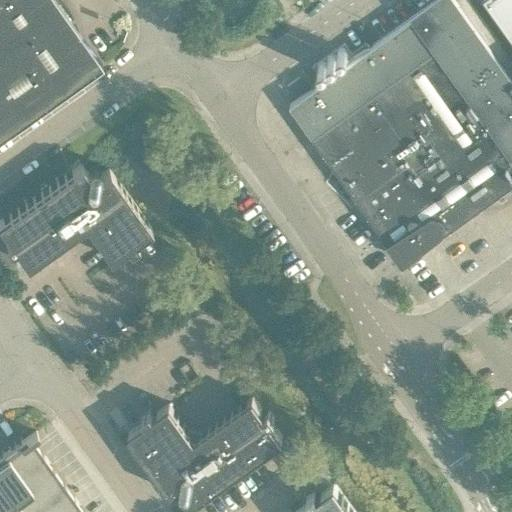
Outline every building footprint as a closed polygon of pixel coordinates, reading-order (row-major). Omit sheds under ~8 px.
[(56,0),(0,0),(0,135),(101,63),(56,0)] [(511,78),(511,79),(454,0),(432,0),(412,14),(372,43),(369,45),(322,79),(317,82),(313,85),(302,93),(301,93),(298,96),(289,102),(298,114),(335,165),(382,231),(388,239),(396,233),(410,254),(511,180),(511,78)] [(511,0),(486,0),(511,35),(511,0)] [(134,238),(150,226),(108,166),(100,172),(99,171),(99,169),(98,167),(96,165),(94,164),(91,164),(89,165),(87,167),(86,169),(85,169),(80,162),(0,218),(0,226),(8,238),(4,241),(10,249),(14,246),(26,263),(84,221),(109,256),(125,244),(128,248),(137,242),(134,238)] [(355,367),(345,374),(354,386),(363,379),(355,367)] [(193,489),(198,496),(282,436),(270,420),(274,417),(268,409),(264,411),(252,395),(194,436),(169,402),(153,413),(150,409),(141,415),(144,419),(128,431),(170,491),(178,486),(179,486),(179,489),(180,491),(182,493),(184,494),(187,493),(189,493),(191,491),(192,488),(193,489)] [(0,511),(84,511),(30,435),(36,431),(35,429),(0,454),(0,511)] [(317,494),(314,491),(306,497),(308,500),(292,511),(354,511),(334,483),(317,494)]
